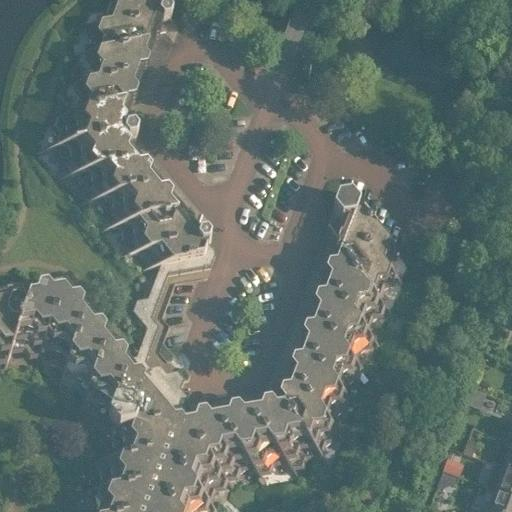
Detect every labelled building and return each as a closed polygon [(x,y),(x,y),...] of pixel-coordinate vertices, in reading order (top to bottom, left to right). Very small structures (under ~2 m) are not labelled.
[(0,372),(33,367),(87,437),(60,511),(212,511),(211,510),(231,489),(329,472),(400,284),(385,265),(398,254),(349,195),(336,197),(331,210),(339,219),(346,218),(340,235),(337,236),(335,242),(336,244),(328,266),(326,267),(323,274),(325,276),(321,286),(316,297),(314,298),(311,305),(313,307),(311,315),(305,329),(302,329),(300,336),(302,338),(299,346),(294,360),(291,360),(288,367),(290,370),(282,391),(279,391),(276,398),(282,404),(279,411),(272,412),(268,406),(260,407),(259,410),(236,413),(235,411),(227,412),(226,415),(204,418),(202,417),(194,418),(193,416),(187,417),(180,408),(184,399),(177,391),(167,393),(161,385),(164,375),(158,367),(147,369),(142,363),(155,328),(148,320),(165,275),(208,268),(212,255),(206,246),(208,241),(204,235),(197,237),(190,229),(191,226),(186,220),(183,220),(169,202),(170,200),(165,195),(161,195),(148,178),(149,175),(144,169),(141,169),(134,161),(126,152),(127,149),(122,143),(123,140),(126,143),(133,141),(135,135),(131,130),(124,131),(123,134),(120,132),(123,124),(121,122),(130,101),(132,100),(135,93),(134,91),(142,70),(144,70),(147,62),(145,60),(153,38),(155,38),(158,31),(156,30),(161,19),(167,18),(170,12),(159,0),(134,0),(84,8),(32,153),(139,270),(158,267),(145,301),(134,303),(131,313),(145,330),(134,358),(123,360),(124,358),(119,352),(116,352),(101,335),(103,331),(98,326),(96,326),(80,309),(81,306),(76,300),(75,300),(63,287),(47,289),(45,288),(37,289),(36,291),(14,295),(12,293),(4,294),(3,297),(0,297),(0,372)] [(503,316),(495,313),(492,322),(497,324),(501,322),(503,316)] [(465,441),(460,454),(469,457),(474,444),(465,441)] [(502,469),(511,472),(511,446),(502,469)] [(444,460),(439,473),(446,475),(451,477),(454,478),(459,466),(444,460)] [(493,493),(511,499),(511,472),(502,469),(493,466),(484,489),(493,493)] [(511,511),(511,499),(493,493),(486,511),(511,511)]
